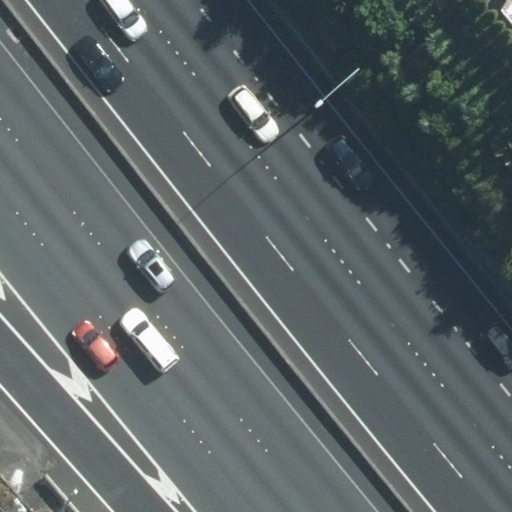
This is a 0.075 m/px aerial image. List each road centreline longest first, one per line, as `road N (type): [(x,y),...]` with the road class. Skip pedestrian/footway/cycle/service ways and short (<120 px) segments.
road 1 (motorway): [(86,0),(495,511)]
road 2 (motorway): [(297,511),(0,185)]
road 3 (motorway): [(138,511),(0,356)]
